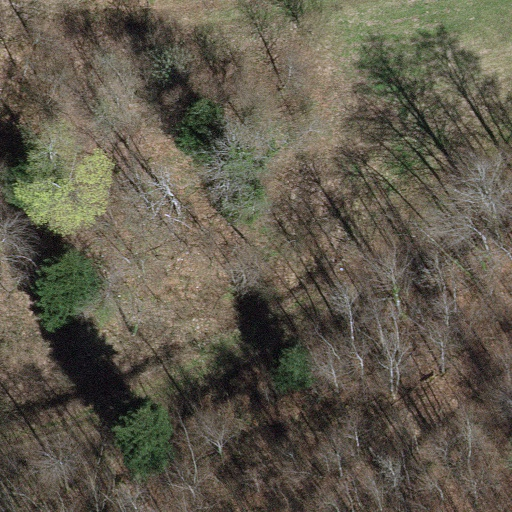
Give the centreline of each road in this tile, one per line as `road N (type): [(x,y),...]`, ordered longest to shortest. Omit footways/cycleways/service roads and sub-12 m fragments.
road 1 (track): [(0,369),(358,241),(511,174)]
road 2 (track): [(511,347),(314,511)]
road 3 (track): [(170,0),(103,17),(0,2)]
